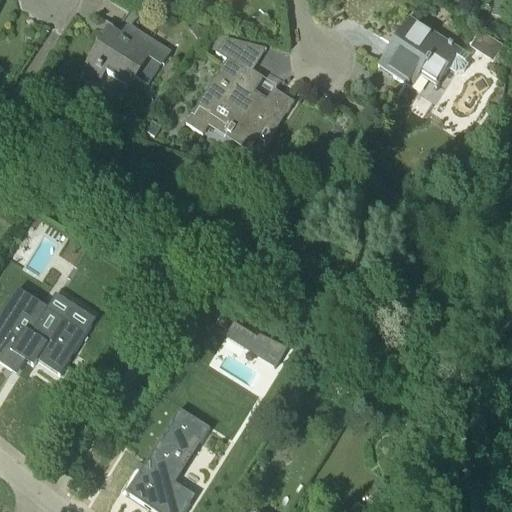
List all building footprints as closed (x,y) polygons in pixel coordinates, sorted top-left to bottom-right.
[(490,19),(505,22),(509,5),(494,2),(490,19)] [(464,65),(469,58),(409,20),(378,70),(379,71),(384,63),(398,72),(393,80),(411,91),(426,69),(428,70),(430,67),(445,76),(444,77),(445,78),(448,72),(455,76),(463,74),(467,67),(464,65)] [(188,31),(197,42),(205,36),(196,25),(188,31)] [(171,54),(131,28),(122,42),(109,33),(77,83),(79,84),(90,66),(97,70),(96,71),(101,74),(102,73),(128,89),(119,103),(120,103),(135,80),(147,87),(159,69),(161,70),(171,54)] [(469,49),(493,65),(504,49),(480,33),(469,49)] [(266,102),(254,94),(263,80),(252,73),(266,52),(224,41),(216,55),(226,62),(185,127),(202,137),(208,128),(248,154),(257,141),(266,147),(293,104),(273,92),(266,102)] [(152,125),(146,136),(156,141),(162,130),(152,125)] [(393,167),(388,165),(382,167),(380,172),(382,176),(385,179),(389,179),(394,177),(395,172),(393,167)] [(60,378),(90,329),(52,305),(47,312),(18,293),(0,322),(0,366),(11,373),(19,361),(33,370),(37,364),(60,378)] [(177,417),(126,498),(148,511),(150,511),(153,508),(158,511),(187,511),(195,500),(174,487),(207,436),(177,417)] [(352,508),(349,511),(364,511),(367,507),(353,499),(349,506),(352,508)]
